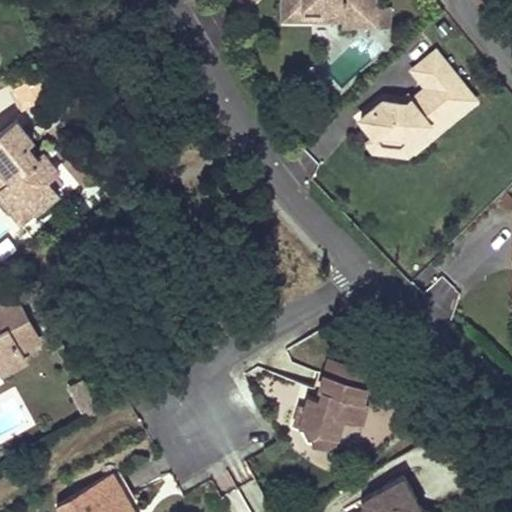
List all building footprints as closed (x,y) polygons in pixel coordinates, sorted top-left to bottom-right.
[(391,10),(375,9),(375,0),(285,0),(285,6),(324,7),(324,18),(346,19),(346,25),(372,26),(373,19),(390,20),(391,10)] [(285,6),(284,16),(324,18),(324,7),(285,6)] [(385,99),(362,117),(380,140),(407,142),(432,122),(445,122),(476,97),(433,44),(410,63),(429,86),(404,106),(400,101),(385,99)] [(44,71),(15,87),(26,107),(55,91),(44,71)] [(0,132),(0,163),(5,170),(12,179),(3,187),(17,204),(26,196),(37,209),(58,192),(48,178),(60,169),(46,152),(40,156),(29,142),(34,137),(18,118),(0,132)] [(12,179),(5,170),(0,173),(0,194),(22,221),(37,209),(26,196),(17,204),(3,187),(12,179)] [(0,366),(2,369),(3,372),(26,359),(20,350),(40,339),(16,296),(0,304),(0,366)] [(327,356),(323,370),(332,373),(336,362),(340,360),(327,356)] [(304,427),(309,436),(318,431),(335,437),(341,421),(343,421),(344,418),(360,423),(367,403),(363,401),(368,384),(355,380),(359,369),(356,364),(340,360),(336,362),(332,373),(323,370),(317,389),(321,390),(319,398),(309,394),(305,405),(299,403),(292,424),(304,427)] [(372,369),(356,364),(359,369),(355,380),(368,384),(372,369)] [(104,407),(87,375),(73,382),(90,415),(104,407)] [(318,431),(309,436),(314,445),(331,450),(335,437),(318,431)] [(56,504),(60,511),(122,511),(121,510),(131,504),(112,471),(56,504)] [(352,511),(429,511),(430,510),(421,508),(402,474),(359,498),(364,506),(352,511)]
